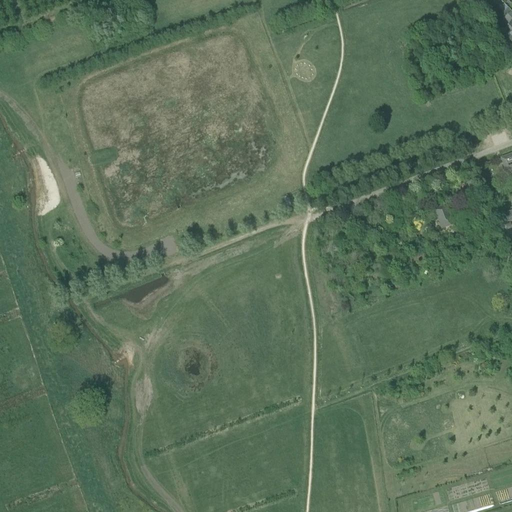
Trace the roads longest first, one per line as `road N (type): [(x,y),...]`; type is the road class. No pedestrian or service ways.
road 1 (track): [(457,164),(307,221)]
road 2 (track): [(178,263),(113,264),(88,247),(65,199)]
road 3 (track): [(307,221),(281,222),(178,263)]
road 4 (track): [(65,199),(41,134),(0,93)]
